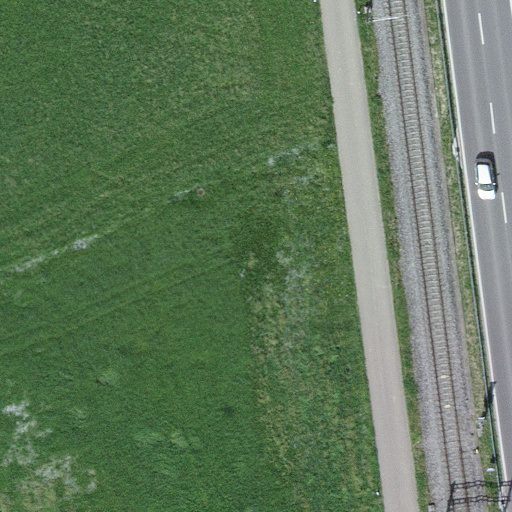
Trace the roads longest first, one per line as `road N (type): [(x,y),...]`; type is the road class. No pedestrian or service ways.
road 1 (unclassified): [(331,0),(397,511)]
road 2 (secondary): [(475,0),(511,273)]
